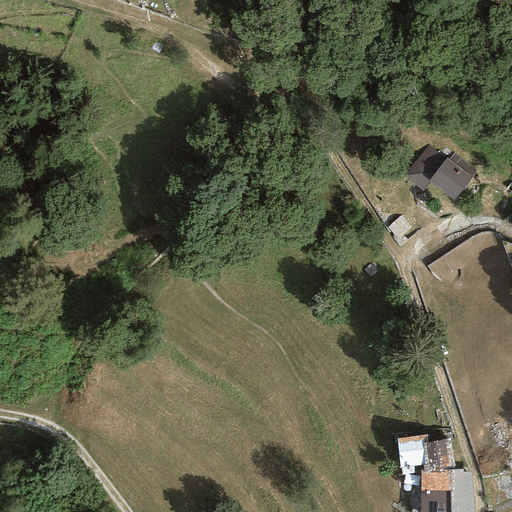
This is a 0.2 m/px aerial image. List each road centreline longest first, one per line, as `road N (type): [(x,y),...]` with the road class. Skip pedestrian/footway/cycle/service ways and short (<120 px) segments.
road 1 (track): [(479,511),(478,469),(447,360),(403,259),(324,130),(257,63),(52,0)]
road 2 (track): [(0,398),(47,412),(77,433),(136,511)]
